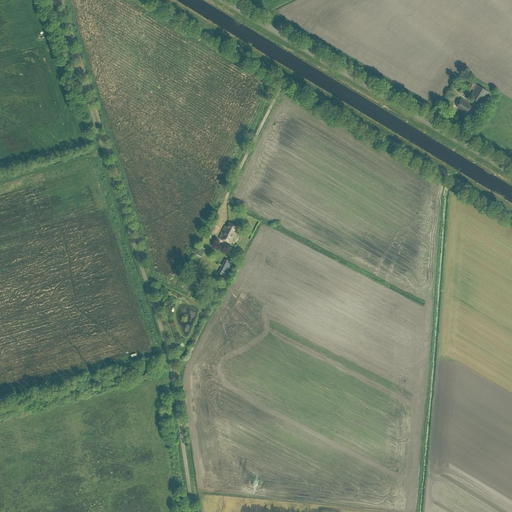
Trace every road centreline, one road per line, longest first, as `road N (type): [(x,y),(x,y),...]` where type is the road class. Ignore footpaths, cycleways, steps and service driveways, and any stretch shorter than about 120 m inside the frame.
road 1 (unclassified): [(192,511),(165,344),(54,0)]
road 2 (unclassified): [(511,214),(156,0)]
road 3 (tertiary): [(511,172),(224,0)]
road 4 (track): [(284,77),(221,220)]
